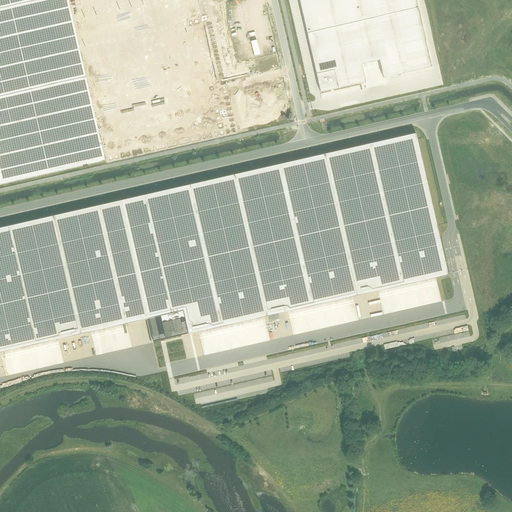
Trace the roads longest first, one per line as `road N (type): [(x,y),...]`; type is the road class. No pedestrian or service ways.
road 1 (unclassified): [(305,141),(0,212)]
road 2 (track): [(206,511),(133,460),(99,448),(40,455),(0,493)]
road 3 (track): [(0,402),(45,384),(101,379),(152,394),(214,428)]
road 4 (unclassified): [(426,115),(474,320)]
road 5 (unclassified): [(305,141),(273,0)]
road 6 (unclassified): [(426,115),(305,141)]
